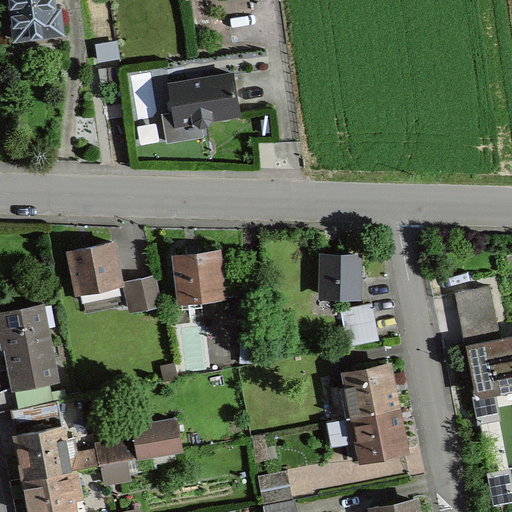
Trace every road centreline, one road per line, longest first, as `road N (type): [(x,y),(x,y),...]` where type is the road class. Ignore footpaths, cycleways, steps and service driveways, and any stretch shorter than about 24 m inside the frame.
road 1 (tertiary): [(0,188),(392,198)]
road 2 (residential): [(452,511),(392,198)]
road 3 (tertiary): [(392,198),(511,202)]
